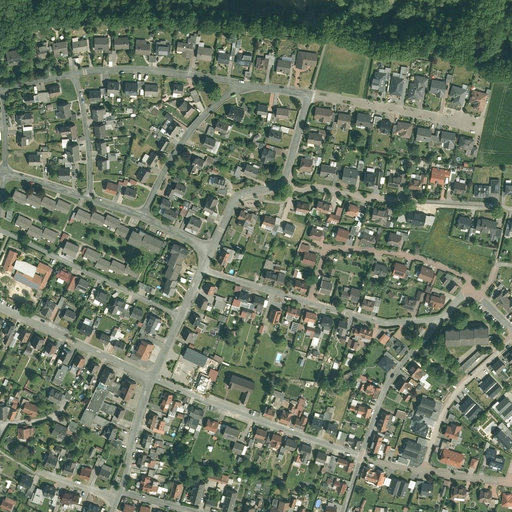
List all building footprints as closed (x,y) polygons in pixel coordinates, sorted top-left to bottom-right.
[(114,37),(115,50),(130,49),(129,36),(114,37)] [(109,37),(95,37),(95,50),(105,50),(105,53),(109,53),(109,50),(109,37)] [(87,39),(72,41),(73,52),(88,50),(87,39)] [(136,39),(136,54),(150,55),(151,43),(147,43),(147,39),(136,39)] [(66,41),(52,43),(54,56),(68,54),(66,41)] [(156,42),(156,55),(170,56),(171,44),(166,44),(167,41),(161,41),(161,43),(156,42)] [(188,43),(178,42),(177,51),(182,51),(182,56),(191,57),(193,44),(192,44),(188,43)] [(48,58),(45,44),(31,47),(34,60),(48,58)] [(204,46),(198,45),(196,58),(210,61),(212,48),(204,46)] [(6,49),(9,66),(25,63),(22,46),(6,49)] [(219,52),(217,62),(229,64),(231,53),(225,52),(226,50),(219,49),(218,52),(219,52)] [(318,53),(298,50),(296,67),(305,69),(306,65),(316,67),(318,53)] [(252,54),(239,51),(238,55),(236,65),(250,67),(252,54)] [(269,59),(268,64),(274,65),(275,56),(266,54),(265,58),(269,59)] [(75,56),(68,57),(69,65),(76,64),(75,58),(75,56)] [(265,58),(258,57),(256,68),(267,70),(268,64),(269,59),(265,58)] [(291,61),(278,59),(276,71),(290,73),(291,63),(292,61),(291,61)] [(401,66),(399,77),(404,78),(404,80),(405,80),(408,67),(401,66)] [(372,77),(370,89),(382,90),(384,80),(385,73),(375,72),(375,78),(372,77)] [(413,83),(410,83),(408,98),(419,100),(420,96),(423,97),(425,87),(426,87),(428,77),(414,75),(413,83)] [(392,76),(389,93),(401,95),(404,80),(404,78),(399,77),(392,76)] [(447,82),(432,79),(430,92),(436,93),(436,96),(444,97),(447,82)] [(119,83),(108,82),(107,94),(109,94),(113,94),(119,95),(119,83)] [(137,84),(125,84),(124,95),(138,96),(138,89),(138,84),(137,84)] [(183,85),(174,84),(173,93),(183,94),(183,85)] [(51,92),(51,96),(62,94),(61,85),(50,87),(51,92)] [(145,85),(145,87),(144,96),(157,97),(158,86),(145,85)] [(462,88),(452,85),(449,96),(454,98),(453,103),(463,106),(468,90),(466,89),(462,88)] [(486,94),(473,89),(469,102),(474,104),(473,108),(482,111),(487,96),(488,94),(486,94)] [(195,90),(190,92),(195,104),(200,101),(195,90)] [(89,99),(89,102),(91,102),(96,102),(101,102),(101,92),(100,92),(89,92),(89,94),(88,94),(88,99),(89,99)] [(35,94),(25,95),(26,97),(25,97),(25,102),(26,102),(26,104),(35,103),(35,94)] [(188,118),(195,109),(188,103),(187,103),(184,101),(177,109),(181,111),(180,112),(188,118)] [(69,103),(58,105),(59,107),(58,108),(59,111),(60,111),(61,118),(64,117),(64,118),(69,117),(69,116),(71,116),(69,103)] [(259,104),(257,113),(261,114),(267,115),(268,105),(259,104)] [(231,105),(227,116),(240,121),(244,110),(231,105)] [(103,108),(92,109),(93,116),(93,121),(104,120),(103,108)] [(277,114),(276,118),(278,118),(288,119),(289,109),(278,108),(277,114)] [(333,110),(315,108),(314,119),(319,120),(318,122),(327,123),(327,121),(331,122),(333,110)] [(18,111),(19,121),(27,120),(27,118),(27,111),(18,111)] [(352,116),(339,113),(337,125),(342,125),(341,127),(349,129),(352,116)] [(371,115),(357,113),(355,126),(368,127),(369,128),(369,125),(371,115)] [(382,118),(375,117),(373,124),(381,125),(381,121),(382,118)] [(173,135),(175,136),(181,127),(172,121),(170,122),(166,130),(168,131),(173,135)] [(229,125),(218,121),(215,128),(215,129),(216,129),(222,131),(220,135),(226,138),(228,132),(226,132),(229,125)] [(391,122),(381,121),(381,125),(380,131),(381,131),(381,132),(388,133),(388,132),(390,132),(391,122)] [(412,124),(398,121),(397,126),(397,130),(396,132),(401,133),(400,137),(411,139),(413,124),(412,124)] [(77,137),(76,125),(67,126),(67,127),(60,128),(61,135),(68,134),(68,138),(77,137)] [(104,125),(95,126),(96,138),(106,137),(104,125)] [(432,129),(418,126),(416,139),(430,142),(431,139),(431,135),(432,129)] [(214,136),(216,129),(215,129),(215,128),(210,127),(207,134),(214,136)] [(271,128),(268,139),(279,143),(283,132),(282,132),(272,129),(271,128)] [(163,138),(165,135),(160,131),(157,134),(161,139),(162,137),(163,138)] [(441,137),(440,142),(444,143),(443,146),(454,148),(456,134),(442,131),(441,137)] [(28,133),(20,133),(20,141),(28,141),(28,133)] [(309,133),(307,144),(320,146),(322,136),(318,135),(309,133)] [(222,142),(207,136),(203,144),(211,147),(209,152),(216,155),(222,142)] [(163,138),(162,137),(161,139),(156,145),(159,147),(158,148),(162,151),(163,150),(164,151),(170,142),(163,138)] [(478,148),(472,146),(474,140),(461,137),(459,146),(463,147),(463,148),(469,150),(469,149),(471,150),(469,156),(475,157),(478,148)] [(97,143),(98,154),(107,154),(106,142),(97,143)] [(200,153),(203,146),(197,143),(195,147),(194,150),(200,153)] [(68,145),(67,146),(68,161),(81,160),(80,145),(68,145)] [(267,145),(266,148),(277,151),(276,151),(282,153),(283,149),(267,145)] [(266,148),(265,148),(262,157),(261,157),(260,161),(268,163),(268,160),(271,161),(271,160),(274,161),(276,151),(277,151),(266,148)] [(31,152),(31,162),(42,162),(42,156),(42,152),(39,152),(31,152)] [(160,156),(152,152),(146,162),(147,163),(154,167),(160,156)] [(205,161),(195,156),(191,164),(187,170),(196,174),(198,169),(201,170),(205,161)] [(313,160),(302,158),(299,170),(305,171),(311,172),(313,160)] [(107,160),(98,161),(98,170),(107,170),(107,160)] [(247,164),(243,172),(255,178),(259,169),(253,167),(247,164)] [(329,165),(322,164),(320,175),(324,175),(323,178),(334,180),(336,167),(335,167),(329,165)] [(144,168),(142,167),(142,168),(136,177),(139,179),(138,180),(142,182),(143,181),(145,183),(151,173),(144,168)] [(349,168),(345,168),(342,181),(356,184),(359,170),(357,170),(357,168),(350,167),(349,168)] [(438,168),(433,167),(430,182),(443,184),(445,176),(450,177),(451,172),(451,171),(440,169),(440,171),(437,170),(438,168)] [(66,168),(59,168),(59,179),(71,179),(71,168),(66,168)] [(239,179),(242,171),(240,171),(237,169),(234,174),(236,175),(236,177),(239,179)] [(377,171),(376,174),(375,184),(380,185),(383,172),(377,171)] [(390,175),(388,186),(399,188),(400,181),(405,182),(407,174),(402,173),(402,172),(398,171),(397,176),(390,175)] [(365,172),(363,182),(366,182),(366,184),(373,186),(373,184),(375,184),(376,174),(365,172)] [(216,175),(213,185),(218,187),(223,189),(224,186),(226,179),(216,175)] [(411,177),(409,188),(420,190),(422,181),(422,180),(420,179),(415,178),(411,177)] [(491,186),(489,186),(488,193),(499,193),(500,180),(491,180),(491,186)] [(459,182),(455,181),(453,191),(465,194),(467,183),(465,183),(459,182)] [(108,182),(104,191),(115,195),(117,189),(119,186),(108,182)] [(187,187),(178,182),(174,191),(175,192),(183,195),(187,187)] [(489,186),(475,185),(475,196),(488,197),(488,193),(489,186)] [(228,188),(224,186),(223,189),(218,187),(217,192),(226,195),(228,188)] [(28,199),(29,197),(28,197),(30,194),(17,187),(14,193),(12,196),(14,198),(26,203),(28,199)] [(126,188),(123,196),(123,197),(133,201),(137,191),(126,188)] [(42,202),(43,199),(44,196),(32,190),(30,194),(28,197),(29,197),(28,199),(40,205),(42,202)] [(42,202),(55,209),(57,205),(58,203),(57,203),(59,199),(46,193),(44,196),(43,199),(42,202)] [(218,199),(209,195),(204,207),(205,207),(204,209),(205,209),(204,210),(205,210),(210,213),(213,214),(213,213),(214,212),(215,209),(214,208),(218,199)] [(59,199),(57,203),(58,203),(57,205),(69,211),(74,202),(61,196),(59,199)] [(311,201),(299,198),(298,207),(308,209),(310,210),(311,201)] [(320,198),(317,206),(329,210),(332,201),(320,198)] [(166,208),(169,210),(172,203),(164,199),(160,206),(162,207),(166,209),(166,208)] [(362,203),(351,200),(348,210),(357,212),(359,213),(360,208),(362,203)] [(92,218),(93,215),(92,215),(94,212),(81,205),(78,211),(76,214),(78,215),(90,221),(92,218)] [(391,207),(376,205),(374,215),(378,216),(377,219),(388,221),(391,207)] [(180,213),(186,216),(188,211),(189,209),(189,208),(187,207),(184,206),(180,213)] [(246,208),(243,207),(240,213),(243,214),(241,219),(242,220),(246,222),(249,223),(251,218),(252,218),(254,213),(255,212),(248,209),(249,208),(246,207),(246,208)] [(105,220),(107,217),(108,214),(95,208),(94,212),(92,215),(93,215),(92,218),(104,224),(105,220)] [(163,215),(174,221),(178,214),(169,210),(166,208),(166,209),(163,215)] [(336,211),(332,210),(330,217),(333,218),(334,217),(340,219),(342,213),(341,213),(336,211)] [(405,214),(401,212),(397,219),(401,221),(402,220),(406,221),(423,225),(425,222),(432,224),(435,216),(430,215),(430,216),(426,215),(426,214),(409,210),(408,214),(405,214)] [(105,220),(118,227),(120,223),(121,224),(122,221),(123,218),(109,211),(108,214),(107,217),(105,220)] [(31,224),(32,221),(34,218),(21,212),(17,221),(29,227),(31,224)] [(474,215),(461,213),(459,223),(462,224),(462,225),(468,226),(468,225),(469,225),(472,225),(474,215)] [(480,216),(477,226),(491,229),(496,230),(497,224),(499,217),(485,214),(484,217),(480,216)] [(276,218),(265,215),(262,223),(272,227),(273,227),(274,223),(276,218)] [(191,218),(187,227),(197,232),(202,222),(191,217),(191,218)] [(45,228),(32,221),(31,224),(29,227),(28,230),(42,236),(43,233),(45,231),(44,231),(45,228)] [(121,224),(120,223),(118,227),(117,230),(130,236),(134,227),(122,221),(121,224)] [(295,226),(286,223),(284,228),(283,231),(292,234),(295,226)] [(45,228),(44,231),(45,231),(43,233),(56,239),(60,231),(47,224),(45,228)] [(340,224),(336,235),(348,239),(351,228),(340,224)] [(504,226),(497,224),(496,230),(496,231),(498,231),(498,232),(502,233),(504,226)] [(314,225),(311,235),(322,238),(325,228),(324,228),(318,226),(314,225)] [(135,226),(134,227),(130,236),(129,238),(141,244),(143,241),(145,237),(144,237),(146,233),(140,230),(141,229),(135,226)] [(363,234),(362,237),(373,242),(377,232),(374,231),(370,230),(366,228),(365,228),(365,230),(363,234)] [(146,233),(144,237),(145,237),(143,241),(160,250),(166,238),(148,229),(146,233)] [(62,237),(68,240),(69,237),(71,233),(65,230),(62,237)] [(390,232),(387,243),(399,246),(401,239),(402,235),(401,235),(400,235),(396,233),(390,232)] [(401,239),(407,241),(409,235),(401,232),(400,235),(402,235),(401,239)] [(68,240),(64,247),(77,253),(82,243),(69,237),(68,240)] [(191,246),(176,239),(172,247),(175,249),(170,260),(172,260),(167,271),(170,273),(169,276),(170,276),(168,280),(169,280),(165,287),(167,288),(166,288),(170,290),(170,289),(173,290),(174,291),(177,284),(175,283),(178,276),(177,275),(184,261),(182,260),(185,253),(188,255),(191,246)] [(307,248),(310,249),(312,243),(302,240),(299,247),(306,250),(307,248)] [(99,256),(101,253),(103,250),(89,244),(85,253),(98,259),(99,256)] [(21,250),(12,246),(5,265),(14,268),(16,263),(18,256),(21,250)] [(232,251),(224,247),(219,258),(227,262),(232,251)] [(310,249),(307,248),(306,250),(304,258),(316,262),(319,252),(310,249)] [(114,260),(101,253),(99,256),(98,259),(96,262),(110,268),(112,265),(113,263),(114,260)] [(18,256),(16,263),(19,264),(35,272),(36,270),(38,267),(39,264),(26,258),(22,257),(18,256)] [(114,260),(113,263),(112,265),(124,271),(126,268),(127,266),(126,265),(128,262),(116,256),(114,260)] [(275,258),(268,256),(265,263),(272,266),(275,258)] [(14,275),(40,287),(41,284),(44,285),(45,285),(54,265),(52,264),(52,263),(41,258),(39,264),(38,267),(45,270),(44,273),(36,270),(35,272),(19,264),(14,275)] [(128,262),(126,265),(127,266),(126,268),(138,274),(143,265),(129,259),(128,262)] [(389,266),(376,262),(374,269),(373,272),(386,276),(389,266)] [(396,262),(392,273),(394,274),(399,275),(403,277),(404,277),(405,273),(407,265),(396,262)] [(66,277),(70,279),(74,270),(68,268),(68,266),(64,265),(64,266),(61,265),(61,266),(58,271),(57,273),(60,274),(66,277)] [(418,277),(430,282),(433,275),(435,271),(422,266),(420,271),(418,277)] [(269,267),(266,276),(274,278),(273,280),(278,281),(279,280),(284,282),(288,270),(287,269),(284,268),(283,269),(281,268),(280,271),(269,267)] [(72,287),(72,286),(79,273),(74,270),(70,279),(67,285),(72,287)] [(78,282),(82,274),(79,273),(72,286),(75,288),(78,282)] [(82,274),(78,282),(87,287),(91,279),(82,274)] [(452,280),(455,277),(454,277),(447,274),(445,277),(449,280),(445,284),(444,285),(446,288),(452,280)] [(331,278),(324,276),(321,288),(332,291),(335,279),(331,278)] [(298,277),(296,285),(299,286),(299,288),(303,289),(304,287),(307,288),(310,280),(298,277)] [(218,283),(209,279),(205,288),(215,292),(218,283)] [(459,286),(452,280),(446,288),(453,293),(459,286)] [(235,288),(242,290),(242,287),(244,284),(237,281),(235,288)] [(345,286),(343,293),(353,296),(352,298),(359,300),(363,286),(353,284),(352,289),(345,286)] [(431,294),(434,288),(427,285),(425,291),(431,294)] [(111,291),(101,286),(98,292),(96,296),(102,298),(107,301),(111,291)] [(511,290),(508,286),(497,295),(510,310),(511,307),(511,295),(511,296),(509,293),(511,290)] [(252,290),(242,287),(242,290),(240,296),(243,297),(246,298),(249,299),(252,290)] [(90,295),(96,297),(96,296),(98,292),(92,289),(90,295)] [(425,293),(419,291),(416,299),(423,301),(425,293)] [(257,292),(254,301),(256,301),(265,304),(268,295),(257,292)] [(123,308),(124,308),(126,305),(128,299),(118,294),(114,302),(112,301),(109,307),(117,311),(120,306),(123,308)] [(211,298),(202,294),(200,300),(199,299),(198,302),(208,306),(210,302),(211,298)] [(241,304),(243,297),(240,296),(236,294),(233,301),(234,301),(241,304)] [(442,297),(432,294),(431,295),(427,294),(425,302),(429,303),(428,306),(439,309),(440,306),(444,307),(446,300),(442,299),(442,297)] [(59,300),(49,296),(47,299),(45,303),(46,303),(43,309),(51,313),(54,307),(55,307),(59,300)] [(365,296),(363,304),(374,307),(376,299),(372,298),(373,297),(368,296),(368,297),(365,296)] [(223,298),(219,297),(216,303),(226,307),(228,301),(226,300),(223,298)] [(404,304),(403,305),(408,307),(407,309),(414,311),(417,301),(406,297),(404,304)] [(302,306),(290,302),(287,311),(288,311),(287,314),(288,316),(289,317),(291,317),(292,316),(294,316),(295,314),(299,315),(302,306)] [(134,308),(132,312),(141,316),(146,307),(137,303),(134,308)] [(284,308),(273,304),(269,317),(280,320),(284,308)] [(78,310),(69,305),(65,313),(74,318),(78,310)] [(319,310),(308,307),(305,317),(310,319),(310,317),(316,319),(319,310)] [(203,314),(194,310),(191,319),(199,322),(203,314)] [(148,321),(145,326),(148,327),(154,330),(161,315),(152,311),(151,315),(148,321)] [(335,315),(325,312),(322,322),(326,323),(326,322),(332,323),(335,315)] [(350,319),(341,317),(339,325),(341,326),(340,330),(346,331),(350,319)] [(301,320),(294,318),(292,327),(299,329),(299,326),(301,320)] [(85,319),(80,328),(91,333),(95,324),(91,322),(85,319)] [(14,325),(8,322),(4,330),(7,331),(8,331),(10,333),(14,325)] [(316,324),(309,322),(308,328),(313,329),(321,332),(323,326),(316,324)] [(362,327),(360,332),(372,336),(375,328),(373,327),(374,326),(370,325),(370,326),(368,326),(369,325),(365,324),(365,325),(363,324),(362,327)] [(477,325),(477,338),(492,338),(492,324),(477,324),(477,325)] [(463,326),(463,340),(477,340),(477,338),(477,325),(463,325),(463,326)] [(195,329),(187,326),(184,334),(192,337),(195,329)] [(463,326),(448,326),(448,341),(463,341),(463,340),(463,326)] [(29,332),(22,328),(19,334),(18,337),(20,338),(19,339),(24,341),(24,340),(25,341),(29,332)] [(399,339),(404,334),(399,329),(394,335),(399,339)] [(101,335),(100,337),(109,341),(112,334),(104,330),(103,331),(102,331),(100,335),(101,335)] [(348,332),(342,331),(340,336),(343,337),(342,340),(346,341),(348,332)] [(384,334),(378,340),(384,345),(389,338),(384,334)] [(45,339),(35,335),(31,343),(31,344),(34,345),(40,348),(45,339)] [(148,337),(144,335),(144,336),(142,339),(141,339),(140,342),(137,347),(138,347),(136,351),(149,357),(156,341),(148,337)] [(314,336),(311,345),(318,347),(320,338),(314,336)] [(359,338),(354,336),(354,337),(351,344),(357,345),(359,338)] [(392,336),(389,340),(394,344),(397,341),(392,336)] [(118,337),(115,344),(123,348),(127,341),(118,337)] [(58,345),(49,341),(45,349),(46,350),(53,353),(54,353),(58,345)] [(397,341),(394,344),(397,347),(394,350),(400,355),(406,348),(397,341)] [(210,353),(190,343),(185,354),(205,364),(210,353)] [(465,368),(485,350),(481,346),(461,364),(465,368)] [(71,352),(63,348),(59,357),(65,360),(67,361),(71,352)] [(314,349),(313,351),(310,350),(307,358),(314,360),(316,356),(318,357),(320,352),(314,349)] [(225,355),(217,351),(215,355),(223,359),(225,355)] [(86,356),(79,352),(76,360),(82,363),(83,363),(86,356)] [(384,355),(385,356),(390,360),(393,357),(386,352),(384,355)] [(502,355),(494,363),(500,370),(508,362),(502,355)] [(385,356),(377,365),(387,373),(394,364),(390,360),(385,356)] [(98,365),(91,362),(87,369),(88,369),(91,371),(95,372),(98,365)] [(414,362),(406,371),(413,377),(415,375),(419,379),(422,375),(423,374),(419,370),(421,368),(414,362)] [(69,367),(63,365),(61,370),(59,369),(55,377),(63,380),(69,367)] [(220,368),(212,365),(209,374),(212,375),(217,377),(220,368)] [(101,380),(111,385),(116,375),(115,375),(116,373),(105,368),(100,380),(101,380)] [(356,375),(353,368),(344,372),(347,379),(356,375)] [(209,374),(203,372),(198,386),(206,389),(212,375),(209,374)] [(256,383),(232,375),(229,384),(230,384),(229,386),(245,392),(241,402),(247,404),(251,393),(253,393),(256,383)] [(491,397),(502,387),(491,376),(480,385),(491,397)] [(401,378),(395,387),(402,392),(405,388),(409,390),(412,386),(405,381),(401,378)] [(137,384),(126,379),(126,381),(124,380),(122,384),(123,385),(122,386),(121,389),(119,389),(117,394),(129,400),(137,384)] [(98,387),(106,391),(107,389),(109,384),(111,385),(101,380),(98,387)] [(377,393),(381,384),(372,380),(372,381),(370,380),(367,388),(369,388),(368,389),(377,393)] [(121,389),(122,386),(113,381),(111,385),(119,389),(121,389)] [(285,394),(288,387),(277,383),(273,391),(278,393),(274,402),(281,405),(284,398),(285,394)] [(117,394),(119,389),(111,385),(109,384),(107,389),(111,391),(115,393),(117,394)] [(97,414),(97,415),(100,409),(104,402),(106,396),(104,395),(106,391),(98,387),(97,386),(86,410),(97,414)] [(52,388),(47,398),(58,404),(63,393),(52,388)] [(68,393),(66,392),(63,398),(69,401),(72,395),(71,394),(68,393)] [(174,394),(166,392),(160,407),(168,410),(174,394)] [(467,410),(477,399),(471,394),(462,402),(461,404),(467,410)] [(502,412),(511,402),(505,396),(495,405),(502,412)] [(422,399),(420,406),(432,410),(433,410),(436,403),(422,399)] [(467,410),(473,415),(483,405),(477,399),(467,410)] [(179,402),(174,400),(170,409),(175,411),(179,402)] [(29,402),(26,401),(25,406),(23,411),(29,413),(28,415),(35,417),(39,406),(29,402)] [(111,405),(104,402),(100,409),(107,413),(111,405)] [(370,414),(374,405),(366,403),(365,404),(361,402),(359,408),(363,409),(363,411),(370,414)] [(502,412),(507,418),(511,413),(511,402),(502,412)] [(268,403),(265,411),(274,415),(278,407),(268,403)] [(118,406),(111,404),(111,405),(107,413),(114,415),(114,414),(118,406)] [(419,405),(417,412),(430,417),(432,410),(420,406),(419,405)] [(125,409),(118,406),(114,414),(120,417),(121,417),(125,409)] [(196,407),(192,406),(191,407),(189,413),(188,413),(192,415),(195,416),(201,418),(204,411),(201,409),(196,407)] [(285,407),(281,417),(290,421),(294,409),(288,407),(287,408),(285,407)] [(16,411),(11,409),(8,418),(13,419),(16,411)] [(94,421),(97,414),(86,410),(85,409),(80,421),(91,426),(94,421)] [(406,413),(397,410),(395,416),(404,420),(406,413)] [(298,415),(295,423),(305,426),(310,413),(309,413),(304,411),(303,416),(298,415)] [(317,412),(312,423),(321,427),(326,415),(325,415),(320,413),(317,412)] [(391,416),(382,412),(376,428),(385,432),(391,416)] [(158,415),(151,413),(147,426),(153,428),(154,428),(154,427),(157,418),(158,415)] [(106,423),(108,419),(97,415),(97,414),(94,421),(105,426),(106,423)] [(195,417),(191,416),(191,417),(189,416),(188,419),(186,424),(186,425),(191,427),(195,428),(197,429),(199,424),(201,419),(195,417)] [(172,420),(167,418),(164,417),(163,420),(166,421),(165,424),(170,426),(171,425),(172,420)] [(165,424),(166,421),(163,420),(157,418),(154,427),(163,430),(165,424)] [(219,423),(208,418),(205,428),(209,430),(216,432),(217,428),(219,423)] [(509,424),(504,418),(500,422),(502,425),(505,428),(509,424)] [(331,419),(327,428),(336,432),(340,422),(338,422),(338,421),(335,420),(331,419)] [(449,422),(446,432),(454,434),(458,436),(460,432),(463,422),(453,419),(452,423),(449,422)] [(415,422),(412,432),(426,437),(428,428),(425,427),(426,424),(422,423),(415,420),(415,422)] [(68,428),(75,432),(78,424),(71,421),(70,422),(69,424),(70,425),(68,428)] [(55,425),(51,434),(63,439),(68,428),(56,423),(55,425)] [(113,439),(118,428),(106,423),(105,426),(106,427),(102,435),(107,437),(107,438),(111,440),(111,438),(113,439)] [(241,429),(227,424),(223,435),(235,440),(237,440),(241,429)] [(22,428),(18,428),(18,437),(20,437),(26,437),(28,437),(28,434),(28,428),(27,428),(27,425),(22,425),(22,428)] [(495,432),(508,446),(511,441),(511,435),(505,428),(502,425),(495,432)] [(267,431),(257,428),(254,436),(258,437),(264,439),(267,431)] [(162,433),(155,432),(153,438),(160,440),(162,433)] [(458,436),(454,434),(453,438),(461,441),(464,433),(460,432),(458,436)] [(153,435),(145,433),(143,439),(141,445),(149,447),(150,444),(151,441),(152,438),(153,435)] [(282,436),(273,433),(273,434),(270,441),(271,441),(270,443),(270,444),(271,444),(272,445),(272,446),(278,448),(282,436)] [(360,446),(362,437),(356,435),(355,436),(350,434),(349,438),(349,439),(354,441),(353,444),(360,446)] [(383,437),(374,434),(369,450),(377,452),(377,453),(378,450),(383,437)] [(446,445),(450,446),(452,439),(444,437),(442,445),(445,446),(446,445)] [(123,441),(118,438),(117,440),(116,442),(115,444),(121,447),(123,441)] [(297,441),(288,438),(284,448),(285,448),(294,451),(297,441)] [(244,444),(235,441),(232,450),(241,453),(244,445),(244,444)] [(312,447),(303,443),(301,447),(300,450),(299,452),(302,453),(300,459),(307,462),(312,447)] [(407,444),(405,450),(418,455),(421,448),(407,444)] [(494,453),(498,454),(498,453),(499,453),(501,448),(490,444),(488,448),(487,453),(493,455),(494,453)] [(450,446),(446,445),(445,446),(442,456),(446,458),(446,459),(462,464),(467,452),(450,446)] [(156,450),(156,453),(163,455),(165,448),(161,447),(157,446),(156,450)] [(404,450),(402,457),(415,461),(418,455),(405,450),(404,450)] [(327,453),(318,451),(316,460),(321,462),(324,463),(325,461),(327,455),(327,453)] [(148,455),(140,452),(136,465),(144,468),(145,465),(146,461),(148,455)] [(49,455),(46,462),(45,465),(50,467),(50,466),(55,467),(59,457),(50,453),(49,455)] [(493,455),(490,464),(503,468),(507,458),(503,456),(503,455),(499,453),(498,453),(498,454),(494,453),(493,455)] [(332,455),(331,456),(329,462),(328,465),(333,467),(336,457),(332,455)] [(480,457),(473,455),(471,463),(477,465),(480,457)] [(344,468),(351,471),(354,462),(347,460),(339,457),(337,462),(339,463),(345,465),(344,468)] [(65,464),(63,471),(72,475),(77,462),(70,460),(69,465),(65,464)] [(102,466),(98,477),(107,480),(112,468),(112,467),(103,463),(102,466)] [(373,482),(380,484),(383,476),(385,471),(377,469),(376,474),(374,473),(374,470),(372,469),(371,472),(370,472),(371,467),(364,464),(360,475),(374,480),(373,482)] [(83,466),(79,477),(89,480),(92,469),(83,466)] [(209,473),(208,478),(227,483),(229,478),(229,476),(223,474),(222,477),(209,473)] [(33,480),(22,475),(18,484),(29,489),(31,484),(33,480)] [(149,477),(142,475),(140,482),(139,487),(139,488),(150,491),(150,490),(153,491),(155,481),(152,480),(151,484),(148,483),(149,477)] [(390,486),(392,479),(386,477),(383,484),(390,486)] [(390,486),(388,490),(395,493),(396,492),(400,480),(392,477),(392,479),(390,486)] [(285,481),(278,478),(276,484),(283,487),(285,481)] [(400,480),(396,492),(405,496),(408,487),(410,482),(401,479),(401,480),(400,480)] [(206,483),(195,480),(189,500),(201,503),(206,483)] [(345,493),(348,484),(347,484),(340,481),(336,480),(334,485),(338,487),(337,490),(345,493)] [(176,481),(174,481),(170,495),(178,497),(182,483),(176,481)] [(423,482),(422,482),(421,487),(420,493),(426,494),(432,495),(433,484),(423,482)] [(35,486),(31,484),(29,489),(26,495),(30,497),(35,486)] [(57,488),(47,485),(45,490),(44,493),(43,495),(49,497),(49,496),(53,497),(55,494),(57,488)] [(467,488),(452,486),(450,498),(454,499),(454,497),(460,498),(464,498),(466,498),(467,491),(467,488)] [(44,493),(45,490),(37,488),(35,493),(33,501),(39,503),(42,495),(43,495),(44,493)] [(233,490),(228,489),(226,495),(224,502),(222,508),(233,511),(238,492),(233,490)] [(493,491),(481,489),(479,500),(489,501),(491,502),(492,498),(493,491)] [(81,495),(64,490),(62,499),(70,502),(78,504),(81,495)] [(511,493),(503,492),(501,505),(511,506),(511,493)] [(291,496),(290,496),(288,502),(289,502),(288,505),(294,507),(295,504),(297,498),(291,496)] [(207,498),(205,504),(216,507),(218,501),(207,498)] [(278,506),(280,499),(275,498),(273,499),(271,504),(278,506)] [(3,499),(0,504),(0,506),(10,511),(13,504),(4,499),(3,499)] [(280,499),(278,506),(287,509),(288,505),(289,502),(288,502),(280,499)] [(99,511),(102,507),(90,503),(88,508),(86,511),(87,511),(99,511)]
